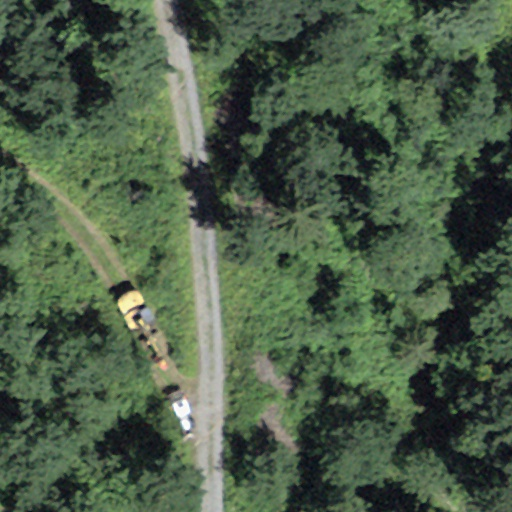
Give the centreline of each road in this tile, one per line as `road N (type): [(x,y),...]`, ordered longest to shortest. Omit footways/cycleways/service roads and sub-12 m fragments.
road 1 (track): [(211,511),(223,347),(167,0)]
road 2 (track): [(0,148),(83,216),(213,441)]
